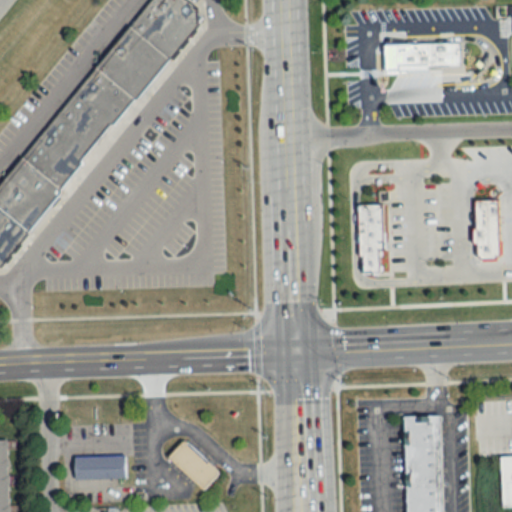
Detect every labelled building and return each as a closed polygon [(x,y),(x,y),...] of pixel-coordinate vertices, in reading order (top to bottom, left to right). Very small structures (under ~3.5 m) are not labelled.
[(127,23),(146,0),(186,0),(195,7),(197,20),(167,56),(127,23)] [(127,23),(91,65),(133,98),(167,56),(127,23)] [(393,36),(394,67),(426,67),(426,60),(461,60),(460,38),(411,39),(412,36),(393,36)] [(91,65),(19,154),(58,186),(79,161),(77,156),(104,122),(112,122),(133,98),(91,65)] [(19,154),(0,176),(0,207),(26,228),(57,191),(58,186),(19,154)] [(393,215),(385,224),(356,198),(347,208),(390,246),(397,238),(413,252),(423,241),(393,215)] [(356,201),(382,200),(385,268),(358,269),(356,201)] [(0,207),(0,259),(26,228),(0,207)] [(403,511),(400,413),(437,412),(441,511),(403,511)] [(181,436),(214,468),(197,487),(163,454),(181,436)] [(0,511),(8,511),(7,440),(0,439),(0,511)] [(499,450),(511,449),(511,502),(500,503),(499,450)] [(74,453),(122,452),(123,474),(74,476),(74,453)]
